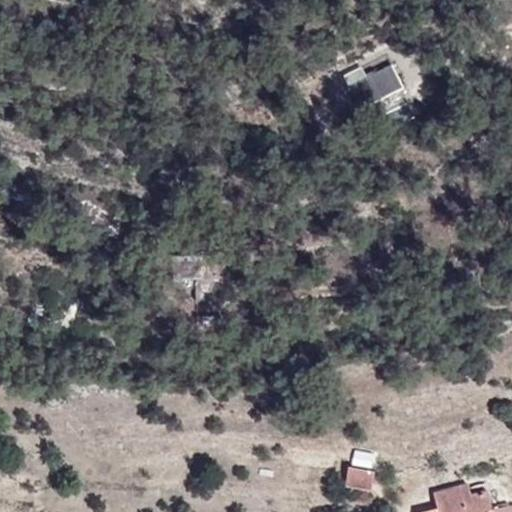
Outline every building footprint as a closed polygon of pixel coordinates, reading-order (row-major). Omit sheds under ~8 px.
[(384,56),(341,77),(358,110),(401,89),(384,56)] [(236,272),(215,277),(220,298),(240,294),(236,272)] [(199,329),(200,349),(228,346),(226,327),(199,329)] [(372,489),(374,471),(349,466),(345,485),(372,489)] [(493,511),(488,490),(471,495),(468,483),(434,493),(438,508),(420,511),(493,511)]
